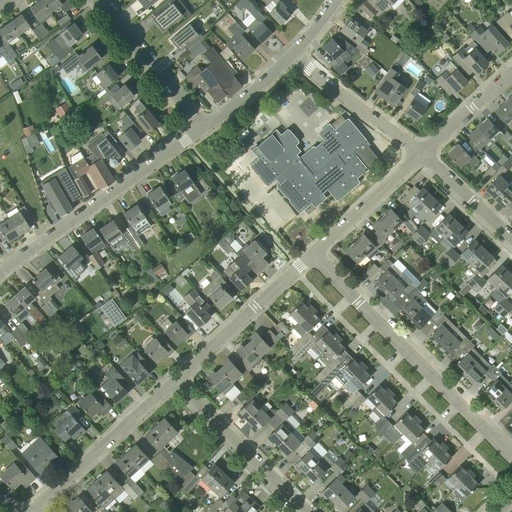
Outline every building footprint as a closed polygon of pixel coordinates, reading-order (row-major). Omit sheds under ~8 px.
[(41,0),(32,7),(31,6),(30,6),(31,7),(30,8),(38,20),(41,24),(52,15),(50,12),(41,0)] [(41,0),(50,12),(59,6),(64,13),(73,7),(67,0),(41,0)] [(140,0),(147,8),(157,0),(140,0)] [(178,0),(166,0),(152,11),(156,16),(153,18),(163,30),(182,15),(177,9),(182,4),(178,0)] [(244,0),(239,0),(235,5),(241,11),(249,4),(244,0)] [(271,0),(273,1),(265,8),(269,12),(280,24),(282,23),(282,24),(286,21),(285,20),(290,15),(284,9),(286,8),(278,0),(271,0)] [(369,0),(368,1),(366,0),(364,0),(358,6),(371,19),(380,10),(382,12),(389,5),(390,6),(396,0),(369,0)] [(271,33),(262,23),(260,21),(264,17),(253,5),(249,9),(253,12),(251,14),(255,19),(247,27),(252,32),(261,43),(271,33)] [(505,32),(511,27),(511,28),(511,17),(507,12),(495,22),(505,32)] [(10,23),(18,35),(30,26),(21,14),(20,15),(19,14),(18,15),(19,16),(10,23)] [(71,19),(67,14),(57,21),(60,26),(65,23),(71,19)] [(225,17),(231,24),(235,21),(228,14),(225,17)] [(197,16),(170,38),(181,52),(186,48),(189,52),(206,36),(202,31),(207,27),(197,16)] [(370,44),(362,38),(367,32),(350,18),(340,31),(358,44),(356,47),(366,55),(369,51),(366,48),(370,44)] [(244,31),(235,21),(231,24),(227,29),(233,35),(224,45),(230,51),(233,48),(244,59),(254,49),(241,35),(244,31)] [(10,23),(0,29),(0,33),(2,36),(0,36),(0,42),(2,46),(12,60),(17,56),(7,42),(18,35),(10,23)] [(41,24),(37,27),(44,37),(49,34),(41,24)] [(55,55),(57,57),(60,61),(61,60),(74,50),(70,45),(82,35),(73,24),(61,34),(54,39),(62,49),(55,55)] [(465,29),(470,34),(475,29),(471,24),(465,29)] [(508,44),(491,24),(484,31),(479,26),(470,35),(487,53),(490,50),(496,55),(508,44)] [(44,37),(37,27),(32,30),(39,41),(44,37)] [(390,39),(395,44),(399,39),(393,35),(390,39)] [(439,41),(442,45),(450,38),(447,35),(439,41)] [(349,57),(343,51),(333,39),(323,47),(337,64),(333,68),(339,75),(348,68),(343,62),(349,57)] [(463,47),(452,57),(469,75),(473,71),(476,73),(481,68),(480,67),(486,61),(475,49),(478,46),(473,41),(465,49),(463,47)] [(0,57),(3,56),(7,63),(12,60),(2,46),(0,47),(0,57)] [(101,59),(92,47),(91,47),(79,57),(76,53),(60,65),(66,74),(78,64),(84,72),(88,69),(87,69),(101,59)] [(228,98),(242,86),(227,68),(211,48),(203,55),(210,64),(201,71),(197,67),(191,72),(194,76),(194,77),(205,93),(207,91),(217,102),(226,95),(228,97),(227,97),(228,98)] [(417,58),(406,49),(404,52),(415,60),(417,58)] [(109,65),(96,75),(101,82),(99,83),(103,88),(106,86),(118,77),(109,65)] [(367,72),(371,77),(379,71),(374,65),(367,72)] [(448,68),(435,80),(441,86),(446,93),(452,88),(456,92),(467,82),(455,69),(455,68),(453,67),(452,67),(451,67),(450,67),(449,67),(448,68)] [(394,105),(406,88),(395,80),(399,74),(391,68),(380,83),(374,91),(375,91),(375,90),(378,85),(384,89),(380,95),(394,105)] [(415,97),(414,98),(403,112),(416,121),(430,101),(418,92),(424,84),(419,80),(409,93),(415,97)] [(121,106),(128,101),(134,96),(125,85),(114,94),(110,89),(109,90),(106,92),(99,98),(104,105),(109,101),(112,105),(117,101),(121,106)] [(13,93),(17,104),(22,102),(17,91),(13,93)] [(66,102),(60,105),(65,112),(70,109),(66,102)] [(508,124),(511,120),(511,109),(505,102),(496,111),(508,124)] [(147,132),(158,123),(147,110),(141,103),(135,107),(141,115),(136,119),(147,132),(146,132),(147,132)] [(140,141),(131,129),(136,126),(127,115),(120,120),(124,125),(120,129),(124,134),(119,138),(123,143),(124,145),(125,145),(129,150),(140,141)] [(497,140),(494,137),(501,131),(488,117),(479,126),(491,140),(494,143),(497,140)] [(326,188),(335,200),(336,201),(359,182),(356,178),(367,169),(353,152),(366,141),(347,119),(345,120),(334,129),(330,125),(330,124),(318,134),(324,141),(319,146),(320,148),(317,150),(314,146),(300,158),(297,154),(301,151),(296,145),(299,142),(288,129),(281,134),(276,129),(271,133),(271,134),(256,146),(251,150),(258,158),(249,165),(268,186),(278,178),(280,181),(276,185),(300,213),(311,204),(314,207),(325,197),(321,192),(326,188)] [(97,128),(102,134),(105,138),(101,142),(96,141),(92,144),(95,148),(99,149),(104,158),(106,157),(109,161),(109,163),(110,165),(112,167),(114,167),(116,166),(118,164),(118,162),(117,159),(121,156),(114,149),(112,146),(116,142),(107,130),(106,131),(101,125),(97,128)] [(492,167),(497,171),(498,170),(501,167),(492,158),(492,159),(481,149),(491,140),(479,126),(469,135),(473,140),(469,143),(473,147),(492,167)] [(26,137),(22,139),(21,139),(26,155),(32,152),(31,148),(28,140),(26,137)] [(472,169),(480,162),(474,155),(471,157),(459,144),(449,154),(461,167),(466,163),(472,169)] [(84,158),(80,152),(71,157),(72,165),(71,165),(78,177),(89,170),(101,190),(114,182),(100,159),(89,166),(84,158)] [(501,167),(498,170),(503,175),(511,165),(511,162),(509,159),(505,163),(501,167)] [(487,181),(497,171),(492,167),(482,176),(487,181)] [(42,181),(41,182),(51,214),(52,214),(51,212),(57,209),(61,216),(60,216),(61,217),(73,209),(72,209),(68,202),(79,195),(80,197),(81,197),(65,168),(64,168),(67,174),(56,181),(54,178),(43,184),(42,181)] [(181,190),(185,195),(195,188),(192,183),(193,182),(184,170),(172,178),(180,191),(181,190)] [(509,184),(500,175),(487,189),(493,195),(495,193),(498,196),(509,184)] [(501,199),(499,201),(506,207),(511,200),(511,186),(509,184),(498,196),(501,199)] [(421,190),(422,189),(422,188),(420,191),(414,186),(400,200),(410,209),(412,206),(418,211),(432,197),(425,191),(424,193),(421,190)] [(167,199),(168,199),(160,187),(147,195),(159,212),(171,205),(167,199)] [(436,205),(438,203),(432,197),(418,211),(428,220),(441,206),(439,208),(436,205)] [(136,205),(124,213),(136,231),(135,232),(138,236),(151,227),(136,205)] [(314,210),(309,205),(303,211),(307,216),(314,210)] [(34,222),(24,206),(18,210),(20,213),(9,220),(18,235),(30,228),(27,223),(32,220),(34,222)] [(381,217),(393,230),(402,221),(404,224),(409,220),(400,210),(396,214),(390,209),(381,217)] [(435,228),(429,234),(429,235),(438,244),(444,237),(457,223),(451,217),(450,219),(447,216),(448,215),(448,214),(435,228)] [(187,220),(184,216),(181,218),(173,222),(176,226),(187,220)] [(372,226),(377,231),(372,235),(381,245),(386,240),(384,238),(393,230),(381,217),(372,226)] [(0,224),(0,239),(4,237),(7,242),(18,235),(9,220),(0,224)] [(127,228),(121,232),(113,220),(100,229),(113,249),(126,241),(134,253),(140,249),(127,228)] [(462,231),(464,229),(457,223),(444,237),(454,246),(467,232),(466,232),(465,234),(462,231)] [(416,241),(425,231),(420,226),(411,236),(416,241)] [(81,237),(93,254),(88,257),(97,269),(104,264),(97,252),(105,246),(101,241),(102,240),(93,228),(81,237)] [(429,235),(429,234),(425,231),(416,241),(420,245),(429,235)] [(232,235),(229,232),(223,238),(228,244),(232,241),(232,235)] [(186,236),(189,241),(194,237),(191,233),(186,236)] [(363,234),(354,242),(366,255),(370,259),(379,251),(377,249),(381,245),(372,235),(368,239),(363,234)] [(216,243),(221,249),(227,243),(222,238),(216,243)] [(235,240),(231,243),(236,250),(240,246),(235,240)] [(402,240),(391,251),(394,253),(405,243),(402,240)] [(472,242),(474,240),(461,254),(471,263),(484,249),(477,243),(475,245),(472,242)] [(254,241),(249,246),(246,243),(236,252),(239,256),(251,269),(251,268),(256,275),(268,264),(261,257),(265,253),(254,241)] [(357,263),(366,255),(354,242),(345,251),(357,263)] [(59,257),(64,263),(59,267),(70,278),(81,269),(78,266),(85,261),(82,257),(72,246),(59,257)] [(445,263),(455,252),(451,248),(440,259),(445,263)] [(488,257),(490,255),(484,249),(471,263),(467,267),(475,275),(467,284),(471,288),(471,289),(482,277),(490,269),(486,265),(493,258),(492,258),(491,259),(488,257)] [(460,256),(455,252),(445,263),(449,268),(460,256)] [(251,269),(239,256),(223,271),(229,277),(229,278),(240,290),(251,280),(245,274),(251,269)] [(419,265),(424,261),(419,256),(415,261),(419,265)] [(401,273),(392,264),(387,259),(378,268),(370,277),(374,281),(373,283),(382,291),(401,273)] [(374,264),(365,273),(370,277),(378,268),(374,264)] [(499,267),(501,266),(500,265),(487,279),(497,288),(510,274),(504,268),(502,270),(499,267)] [(167,274),(163,266),(154,272),(155,274),(159,279),(167,274)] [(187,268),(180,273),(183,276),(189,271),(187,268)] [(46,303),(51,298),(49,296),(59,288),(55,284),(61,279),(58,276),(55,279),(54,277),(53,278),(45,269),(32,280),(33,282),(34,281),(41,290),(37,293),(46,303)] [(231,298),(225,290),(229,286),(215,271),(209,276),(212,279),(212,281),(201,291),(207,297),(209,296),(220,308),(231,298)] [(430,276),(434,280),(439,275),(434,271),(430,276)] [(382,291),(392,301),(402,291),(406,295),(415,287),(410,282),(411,282),(401,273),(382,291)] [(511,276),(510,274),(497,288),(506,297),(511,291),(511,276)] [(181,286),(184,283),(185,284),(186,283),(180,275),(174,280),(176,282),(177,281),(181,286)] [(487,281),(482,277),(471,289),(476,293),(487,281)] [(399,311),(409,320),(426,303),(427,302),(418,293),(428,283),(423,279),(415,287),(406,295),(411,300),(399,311)] [(467,284),(466,284),(462,288),(467,292),(471,288),(467,284)] [(14,295),(40,325),(46,320),(35,307),(34,308),(30,303),(35,298),(25,286),(14,295)] [(169,293),(164,288),(160,292),(165,297),(169,293)] [(182,298),(190,307),(185,312),(199,327),(210,317),(205,311),(209,306),(193,288),(188,293),(182,298)] [(111,292),(115,298),(119,295),(116,290),(111,292)] [(36,328),(40,325),(14,295),(4,304),(14,316),(19,312),(23,317),(25,315),(36,328)] [(112,297),(101,306),(114,325),(126,316),(112,297)] [(498,313),(508,302),(504,298),(493,309),(498,313)] [(298,323),(313,308),(310,304),(307,307),(301,302),(289,314),(298,323)] [(511,316),(511,305),(508,302),(498,313),(503,318),(507,313),(511,316)] [(46,303),(45,304),(41,308),(49,317),(54,312),(53,310),(46,303)] [(418,329),(429,318),(435,312),(426,303),(409,320),(418,329)] [(313,308),(298,323),(293,328),(302,337),(288,350),(293,355),(294,354),(312,336),(307,332),(319,320),(314,314),(317,311),(313,308)] [(433,323),(442,314),(438,309),(435,312),(429,318),(433,323)] [(142,318),(138,313),(133,317),(137,322),(142,318)] [(442,314),(433,323),(438,327),(428,337),(437,346),(456,328),(447,318),(442,314)] [(0,338),(5,335),(10,331),(4,324),(5,323),(0,317),(0,338)] [(176,321),(172,324),(167,318),(159,326),(176,344),(187,334),(189,336),(195,331),(185,320),(179,325),(176,321)] [(85,328),(78,320),(72,326),(79,333),(85,328)] [(477,331),(483,324),(479,320),(472,326),(477,331)] [(290,331),(280,321),(275,326),(280,331),(284,335),(285,336),(290,331)] [(17,327),(28,340),(33,336),(22,323),(17,327)] [(318,356),(339,336),(335,333),(332,336),(322,326),(312,336),(294,354),(298,359),(309,348),(318,356)] [(21,346),(28,340),(17,327),(10,333),(21,346)] [(461,350),(470,341),(465,337),(456,328),(437,346),(447,355),(457,346),(461,350)] [(269,330),(265,334),(274,344),(279,340),(275,336),(269,330)] [(284,335),(280,331),(275,336),(279,340),(284,335)] [(248,344),(259,356),(264,352),(265,352),(270,348),(256,332),(250,337),(252,339),(248,344)] [(314,377),(319,383),(348,354),(343,350),(345,348),(339,343),(342,340),(339,336),(318,356),(317,357),(326,366),(314,377)] [(174,350),(163,338),(158,342),(155,339),(144,349),(156,361),(166,352),(169,355),(174,350)] [(100,340),(95,344),(100,349),(104,345),(100,340)] [(86,347),(89,350),(96,345),(93,341),(86,347)] [(470,341),(461,350),(465,354),(454,366),(464,375),(482,357),(472,348),(474,346),(470,341)] [(76,349),(82,355),(88,350),(82,344),(76,349)] [(239,362),(248,372),(253,368),(262,359),(259,356),(248,344),(243,348),(241,345),(236,350),(243,358),(239,362)] [(136,350),(121,365),(128,373),(138,384),(149,373),(142,366),(146,361),(136,350)] [(64,353),(57,358),(63,365),(69,360),(64,353)] [(94,356),(93,355),(91,353),(85,357),(88,361),(94,356)] [(343,386),(349,379),(364,364),(360,361),(358,364),(348,354),(319,383),(324,387),(334,377),(343,386)] [(35,360),(42,370),(47,365),(40,356),(35,360)] [(482,357),(464,375),(473,384),(484,373),(488,377),(497,369),(492,364),(491,366),(482,357)] [(220,370),(231,382),(236,378),(241,374),(244,377),(248,372),(239,362),(234,366),(227,358),(222,363),(224,365),(220,370)] [(364,364),(349,379),(358,389),(370,377),(365,371),(367,368),(364,364)] [(122,376),(117,371),(113,367),(106,374),(110,378),(102,386),(105,390),(117,403),(127,393),(116,381),(122,376)] [(492,401),(510,383),(501,374),(502,373),(497,369),(488,377),(493,381),(483,391),(492,401)] [(234,385),(231,382),(220,370),(215,374),(213,371),(208,376),(222,391),(225,394),(234,385)] [(263,380),(245,397),(243,399),(248,403),(237,414),(242,419),(244,417),(248,421),(260,410),(256,405),(260,400),(256,395),(267,384),(263,380)] [(511,385),(510,383),(492,401),(502,410),(511,400),(511,401),(511,385)] [(384,391),(379,385),(367,397),(376,406),(391,391),(387,388),(384,391)] [(47,388),(43,392),(47,396),(51,393),(47,388)] [(102,397),(95,388),(79,403),(91,417),(99,410),(101,412),(104,409),(107,412),(112,407),(102,397)] [(356,390),(347,400),(351,404),(361,394),(356,390)] [(47,396),(43,392),(42,391),(36,396),(41,402),(47,396)] [(376,406),(372,411),(381,419),(373,426),(378,431),(388,421),(384,417),(385,415),(385,416),(397,403),(391,398),(394,395),(391,391),(376,406)] [(245,397),(241,392),(231,402),(236,406),(243,399),(245,397)] [(351,404),(356,409),(366,399),(361,394),(351,404)] [(275,412),(280,417),(290,407),(285,402),(278,409),(275,412)] [(290,407),(280,417),(284,421),(299,407),(294,402),(290,407)] [(64,441),(70,435),(73,439),(80,433),(82,435),(86,431),(76,420),(81,415),(72,405),(63,413),(57,419),(61,423),(54,430),(64,441)] [(264,414),(260,410),(248,421),(252,425),(250,428),(255,433),(270,418),(275,412),(272,409),(270,409),(265,413),(264,414)] [(394,424),(403,433),(418,418),(414,415),(411,418),(406,412),(394,424)] [(169,452),(163,446),(178,432),(164,417),(145,436),(160,452),(155,456),(167,470),(179,483),(177,485),(182,489),(195,476),(190,471),(193,468),(172,450),(169,452)] [(403,433),(412,442),(424,430),(418,425),(421,422),(418,418),(403,433)] [(378,431),(383,436),(393,426),(388,421),(378,431)] [(278,446),(290,434),(286,430),(286,429),(281,424),(267,438),(272,443),(274,441),(278,446)] [(303,440),(307,444),(317,434),(312,430),(305,437),(303,440)] [(7,434),(1,439),(11,451),(17,445),(7,434)] [(285,457),(300,442),(295,437),(294,438),(290,434),(278,446),(282,450),(280,452),(285,457)] [(321,439),(317,434),(307,444),(311,448),(312,447),(314,445),(321,439)] [(416,447),(405,458),(409,463),(415,457),(424,466),(430,460),(445,445),(441,442),(438,444),(433,439),(431,441),(426,436),(416,447)] [(58,457),(40,438),(22,453),(38,471),(45,464),(48,466),(58,457)] [(400,453),(405,458),(416,447),(412,442),(400,453)] [(139,468),(149,459),(135,444),(125,453),(139,468)] [(445,445),(430,460),(439,469),(451,457),(445,451),(448,449),(445,445)] [(321,456),(312,447),(311,448),(294,466),(299,471),(301,468),(305,473),(321,456)] [(343,454),(347,458),(351,453),(348,449),(343,454)] [(115,462),(129,477),(139,468),(125,453),(115,462)] [(321,456),(305,473),(309,477),(307,479),(312,484),(327,470),(329,467),(334,472),(344,461),(340,457),(333,464),(323,454),(321,456)] [(163,474),(167,470),(155,456),(150,461),(163,474)] [(326,498),(328,496),(332,500),(344,488),(340,484),(346,479),(341,474),(348,466),(344,461),(334,472),(338,476),(321,493),(326,498)] [(18,468),(14,463),(1,475),(13,488),(24,478),(29,483),(35,477),(23,463),(18,468)] [(201,478),(211,488),(224,473),(214,464),(201,478)] [(460,466),(447,478),(457,487),(472,472),(468,469),(465,471),(460,466)] [(138,496),(126,483),(121,487),(107,470),(97,479),(115,499),(124,490),(134,501),(138,496)] [(427,481),(432,485),(442,475),(437,470),(427,481)] [(457,487),(453,491),(461,500),(465,496),(466,496),(478,484),(472,478),(475,476),(472,472),(457,487)] [(224,473),(211,488),(220,497),(234,482),(224,473)] [(446,480),(442,475),(432,485),(436,490),(446,480)] [(200,480),(195,476),(182,489),(187,494),(200,480)] [(131,478),(126,483),(138,496),(143,492),(131,478)] [(97,509),(99,511),(108,511),(105,508),(115,499),(97,479),(86,489),(100,504),(102,505),(97,509)] [(356,494),(361,499),(371,489),(367,484),(356,494)] [(371,489),(361,499),(365,503),(378,491),(373,486),(371,489)] [(348,493),(344,488),(332,500),(337,504),(334,507),(339,511),(354,497),(349,492),(348,493)] [(223,511),(244,511),(254,502),(249,496),(246,499),(241,494),(233,502),(223,511)] [(99,511),(97,509),(94,511),(91,511),(78,497),(67,506),(72,511),(99,511)] [(205,511),(214,511),(223,502),(219,498),(205,511)] [(254,502),(244,511),(255,511),(260,507),(254,502)] [(451,511),(442,503),(438,507),(442,511),(451,511)]
